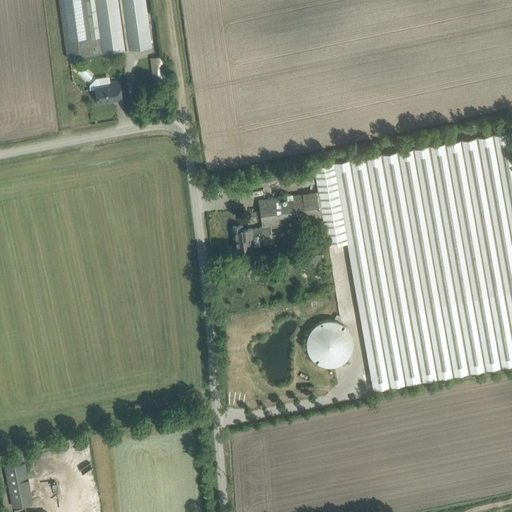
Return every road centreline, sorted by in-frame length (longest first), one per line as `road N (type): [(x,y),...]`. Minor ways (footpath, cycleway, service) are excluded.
road 1 (unclassified): [(222,511),(184,129),(171,122),(0,151)]
road 2 (track): [(168,0),(181,125)]
